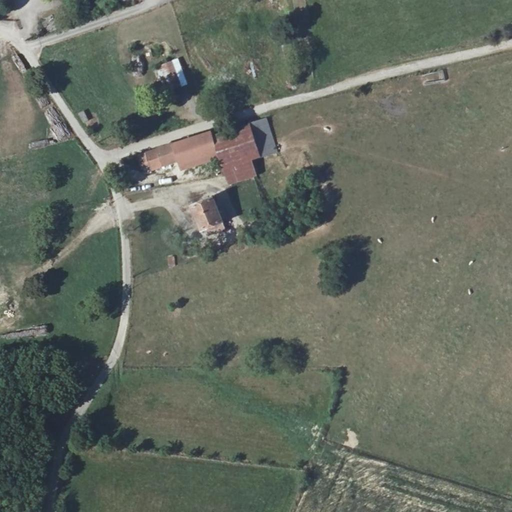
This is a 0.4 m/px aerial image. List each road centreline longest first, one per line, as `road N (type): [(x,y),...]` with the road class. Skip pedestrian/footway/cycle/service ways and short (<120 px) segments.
road 1 (unclassified): [(0,30),(26,50),(99,159),(125,224),(119,343),(66,435),(50,511)]
road 2 (track): [(99,159),(402,70),(511,47)]
